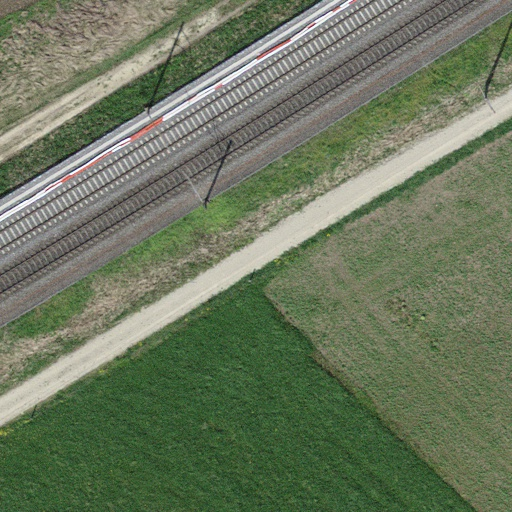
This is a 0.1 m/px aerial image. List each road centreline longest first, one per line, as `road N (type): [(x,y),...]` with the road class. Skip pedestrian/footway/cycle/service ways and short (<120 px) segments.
road 1 (track): [(0,410),(511,102)]
road 2 (track): [(0,132),(200,0)]
